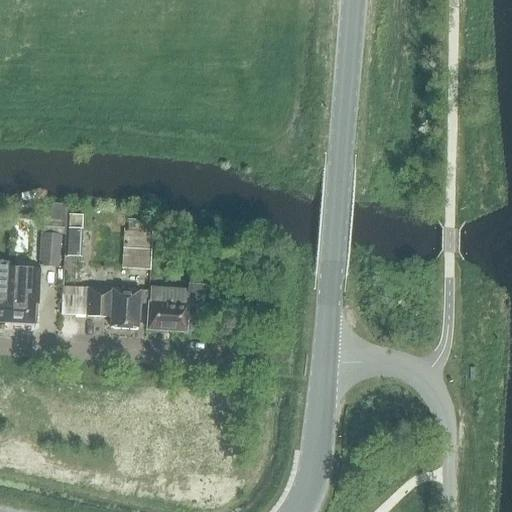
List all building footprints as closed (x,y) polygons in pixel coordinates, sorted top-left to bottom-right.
[(68,215),(67,228),(80,229),(81,216),(68,215)] [(123,220),(120,268),(149,270),(152,221),(123,220)] [(67,228),(66,256),(79,257),(80,229),(67,228)] [(41,233),(39,266),(57,268),(59,235),(41,233)] [(195,252),(195,264),(217,264),(217,252),(195,252)] [(39,270),(7,269),(4,321),(30,322),(31,303),(37,304),(39,270)] [(187,291),(149,289),(146,331),(185,333),(188,295),(208,296),(210,277),(188,275),(187,291)] [(139,291),(89,290),(63,289),(62,317),(88,317),(88,318),(112,318),(112,329),(138,329),(139,291)] [(188,468),(238,470),(240,395),(190,394),(188,468)]
